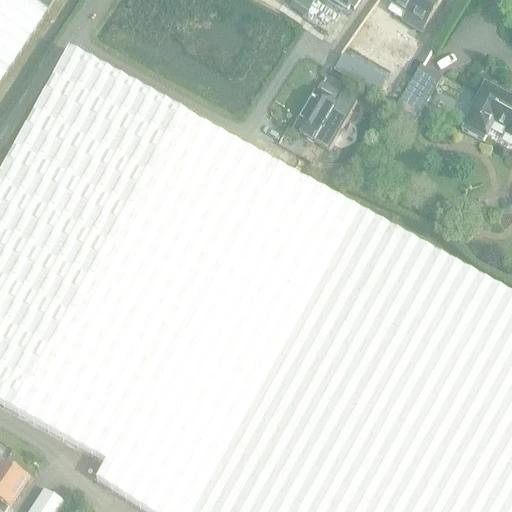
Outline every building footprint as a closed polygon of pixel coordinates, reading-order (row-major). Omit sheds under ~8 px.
[(0,0),(0,81),(45,14),(23,0),(0,0)] [(23,0),(45,14),(54,0),(23,0)] [(323,34),(337,13),(317,0),(292,0),(286,10),(323,34)] [(329,0),(332,2),(346,11),(347,12),(350,8),(354,11),(361,0),(329,0)] [(395,0),(387,13),(403,23),(420,34),(442,0),(441,0),(395,0)] [(0,407),(106,466),(98,481),(97,482),(143,511),(511,511),(511,298),(316,190),(67,52),(0,172),(0,407)] [(385,82),(343,58),(335,73),(377,97),(385,82)] [(415,124),(441,80),(422,68),(395,112),(415,124)] [(320,85),(292,133),(323,151),(349,107),(338,101),(341,97),(320,85)] [(511,139),(511,104),(508,102),(510,99),(488,87),(466,127),(489,139),(497,124),(509,131),(506,137),(511,139)] [(334,167),(326,181),(340,190),(349,176),(334,167)] [(0,471),(0,511),(7,511),(9,510),(10,510),(28,481),(3,466),(0,471)] [(59,511),(64,505),(43,492),(31,511),(59,511)]
